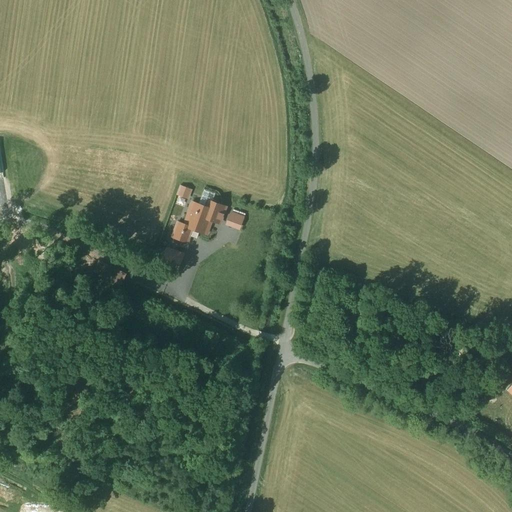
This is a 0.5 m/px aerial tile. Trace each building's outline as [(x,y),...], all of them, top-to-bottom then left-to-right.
[(193,190),(180,185),(176,196),(189,200),(193,190)] [(176,221),(170,239),(189,245),(193,231),(207,236),(212,223),(221,226),(228,207),(208,200),(205,206),(192,201),(184,223),(176,221)] [(245,217),(231,212),(226,225),(240,231),(245,217)] [(172,256),(182,261),(186,254),(175,249),(172,256)] [(94,272),(122,285),(127,272),(100,260),(94,272)]
